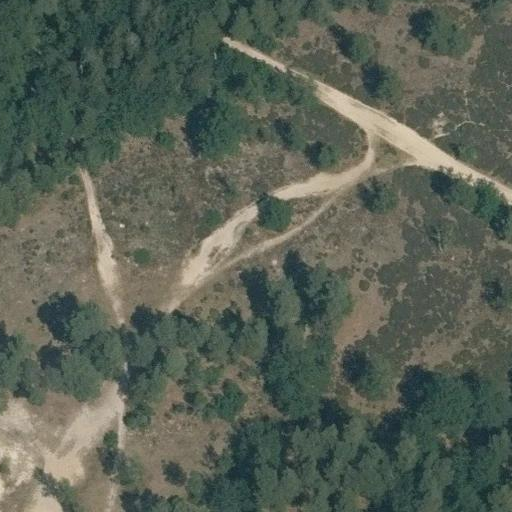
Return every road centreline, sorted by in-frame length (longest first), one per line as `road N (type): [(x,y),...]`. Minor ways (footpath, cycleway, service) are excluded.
road 1 (track): [(384,130),(150,0)]
road 2 (track): [(511,201),(384,130)]
